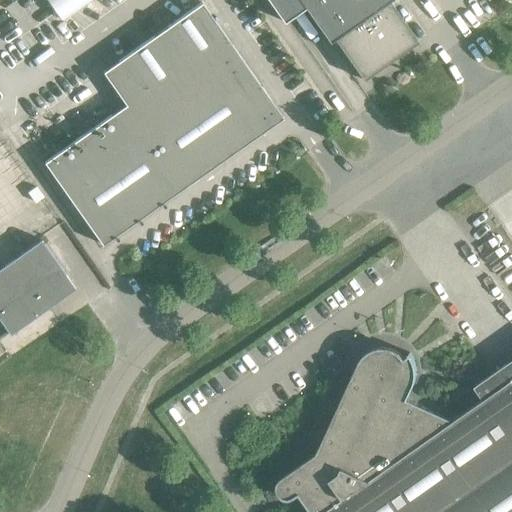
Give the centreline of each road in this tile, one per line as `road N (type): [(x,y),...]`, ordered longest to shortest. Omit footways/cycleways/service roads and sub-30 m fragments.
road 1 (unclassified): [(55,511),(110,390),(137,354),(511,90)]
road 2 (unknown): [(92,270),(290,107)]
